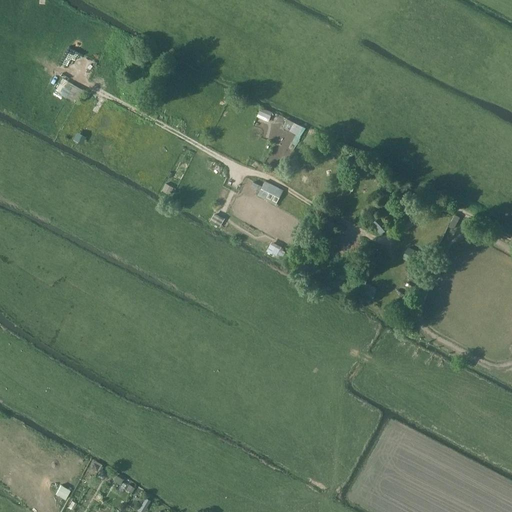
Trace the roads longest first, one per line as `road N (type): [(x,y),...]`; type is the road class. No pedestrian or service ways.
road 1 (track): [(51,66),(381,242),(436,211),(487,224),(448,242),(418,318),(483,365),(511,365)]
road 2 (track): [(365,358),(511,442)]
